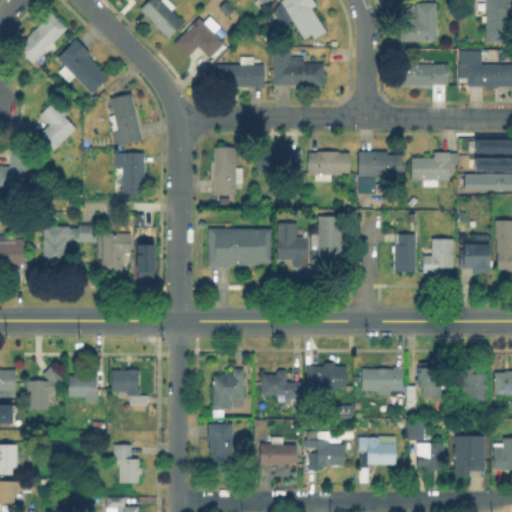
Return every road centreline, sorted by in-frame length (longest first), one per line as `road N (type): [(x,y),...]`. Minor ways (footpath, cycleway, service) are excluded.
road 1 (residential): [(176,511),(180,117),(156,77),(82,0)]
road 2 (tertiary): [(511,320),(24,320)]
road 3 (residential): [(511,501),(177,501)]
road 4 (residential): [(455,118),(180,117)]
